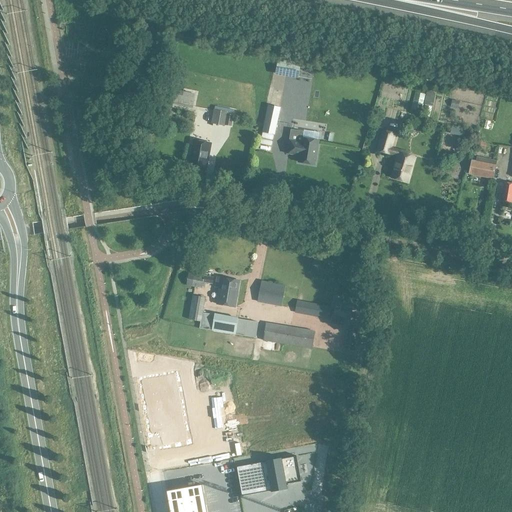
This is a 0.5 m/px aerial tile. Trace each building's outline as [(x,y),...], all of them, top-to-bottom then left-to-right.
[(279,56),(275,74),(299,79),(301,60),(279,56)] [(172,104),(193,108),(195,94),(175,90),(172,104)] [(311,115),(315,102),(295,97),(292,110),(311,115)] [(452,100),(450,107),(458,109),(460,101),(452,100)] [(269,105),(262,132),(263,132),(274,135),(275,135),(281,108),(269,105)] [(214,110),(212,124),(225,126),(225,125),(227,114),(227,112),(217,110),(214,110)] [(464,137),(466,128),(453,125),(451,134),(464,137)] [(384,131),(378,151),(390,154),(398,156),(399,153),(400,154),(401,150),(392,148),(392,147),(396,134),(384,131)] [(315,165),(319,140),(302,137),(301,141),(289,139),(287,154),(299,156),(298,162),(315,165)] [(486,149),(487,143),(475,138),(474,145),(486,149)] [(207,169),(211,149),(212,143),(195,140),(190,166),(207,169)] [(398,156),(392,178),(409,183),(416,158),(400,154),(399,153),(398,156)] [(479,176),(493,179),(497,160),(477,156),(476,161),(472,161),(469,174),(479,176)] [(501,202),(511,203),(511,183),(504,182),(501,202)] [(213,284),(214,277),(189,273),(187,285),(202,288),(203,283),(213,284)] [(217,304),(236,307),(240,281),(217,277),(215,287),(220,288),(217,304)] [(257,302),(282,307),(286,286),(261,281),(257,302)] [(333,305),(335,298),(306,293),(304,300),(333,305)] [(212,331),(215,315),(203,313),(205,298),(192,296),(188,320),(200,322),(199,329),(212,331)] [(338,299),(335,316),(332,315),(330,324),(343,326),(345,318),(350,319),(354,303),(338,299)] [(329,319),(331,306),(297,300),(295,313),(329,319)] [(235,335),(255,339),(258,323),(250,321),(238,319),(235,335)] [(313,331),(266,323),(263,341),(312,349),(315,332),(313,331)] [(348,326),(344,349),(354,351),(358,329),(348,326)] [(177,371),(139,378),(149,436),(157,435),(160,448),(190,443),(177,371)] [(325,414),(323,422),(333,424),(335,416),(325,414)] [(266,462),(237,467),(241,493),(242,496),(271,491),(271,492),(273,492),(272,490),(279,489),(286,488),(286,490),(287,489),(286,484),(301,482),(297,456),(282,459),(282,458),(281,458),(281,459),(267,461),(266,461),(266,462)] [(207,511),(202,485),(167,491),(170,511),(207,511)]
